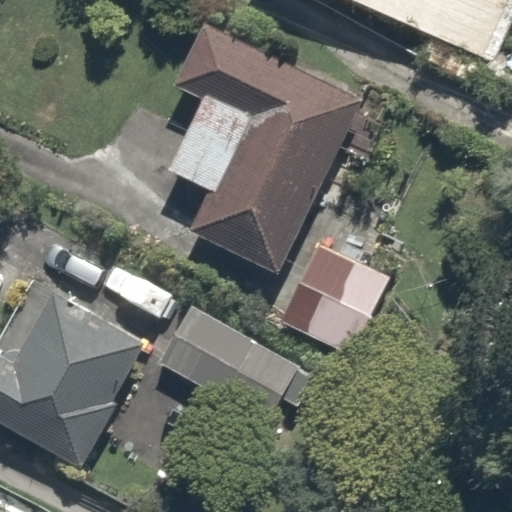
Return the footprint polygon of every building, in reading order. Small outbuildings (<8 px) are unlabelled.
[(511,25),(511,0),(362,0),(430,32),(419,55),(484,86),(511,25)] [(366,108),(222,36),(194,92),(219,104),(182,177),(214,193),(196,230),(284,274),(366,108)] [(394,262),(319,230),(285,309),(361,341),(394,262)] [(152,350),(62,295),(25,356),(0,340),(0,418),(80,468),(152,350)] [(305,370),(196,305),(161,364),(270,429),(305,370)]
